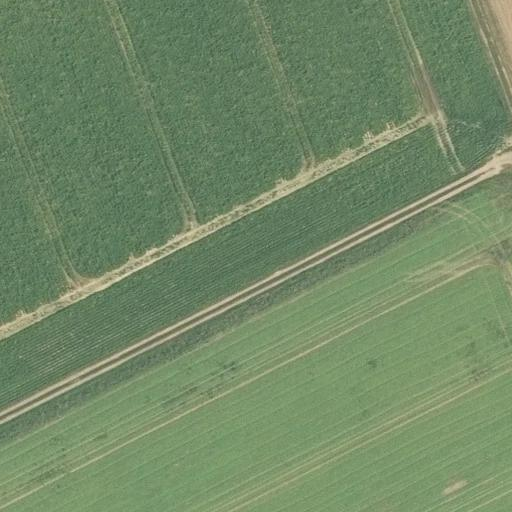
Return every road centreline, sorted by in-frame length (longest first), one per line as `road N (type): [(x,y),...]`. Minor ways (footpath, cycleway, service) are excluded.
road 1 (track): [(159,337),(511,160)]
road 2 (track): [(159,337),(0,423)]
